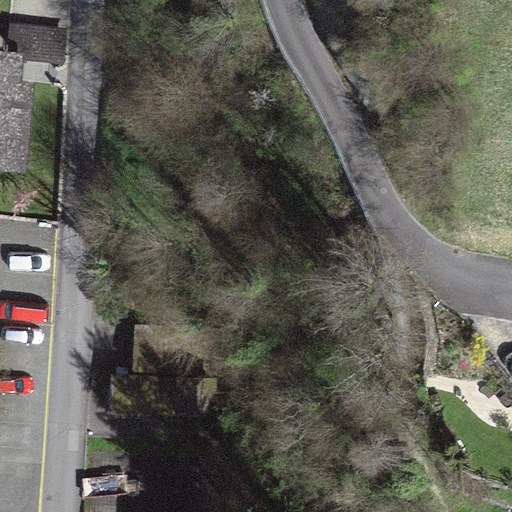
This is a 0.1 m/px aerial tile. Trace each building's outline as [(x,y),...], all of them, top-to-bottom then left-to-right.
[(60,35),(15,28),(11,51),(57,58),(60,35)] [(4,95),(7,65),(0,64),(0,155),(16,157),(22,97),(4,95)] [(223,330),(135,326),(133,371),(221,376),(223,330)] [(212,380),(112,374),(110,415),(181,419),(181,410),(210,412),(212,380)] [(86,447),(82,511),(213,511),(217,455),(86,447)]
